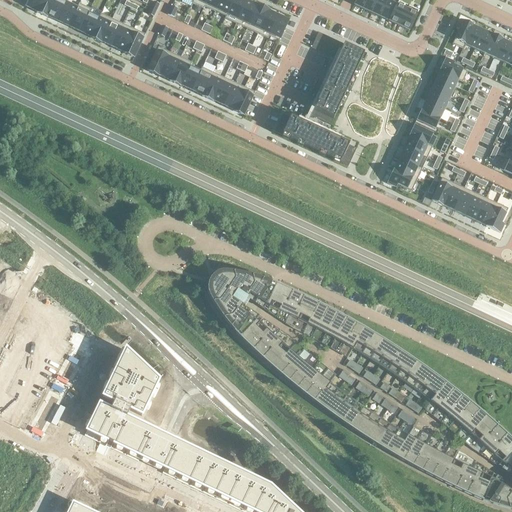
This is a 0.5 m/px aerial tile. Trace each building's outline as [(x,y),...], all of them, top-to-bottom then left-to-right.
[(29,0),(26,7),(37,12),(42,0),(29,0)] [(37,12),(36,12),(48,18),(48,17),(47,17),(55,0),(42,0),(37,12)] [(55,0),(47,17),(48,17),(58,22),(66,3),(67,4),(68,0),(55,0)] [(193,1),(192,4),(204,9),(205,7),(204,7),(207,0),(194,0),(193,2),(193,1)] [(207,0),(204,7),(205,7),(215,12),(220,0),(207,0)] [(220,0),(215,12),(226,17),(233,0),(220,0)] [(226,17),(225,19),(236,24),(247,1),(243,0),(233,0),(226,17)] [(356,0),(354,6),(363,10),(367,0),(356,0)] [(367,0),(363,10),(372,14),(378,0),(367,0)] [(386,0),(378,0),(372,14),(380,18),(388,1),(386,0)] [(247,1),(236,24),(247,29),(257,6),(247,1)] [(388,1),(380,18),(389,22),(397,5),(388,1)] [(397,5),(389,22),(409,31),(419,11),(398,2),(397,5)] [(66,3),(58,22),(69,27),(77,8),(67,4),(66,3)] [(77,8),(69,27),(79,32),(88,14),(91,9),(79,4),(77,8)] [(172,6),(167,15),(173,18),(177,9),(172,6)] [(257,6),(247,29),(258,34),(268,12),(269,12),(269,11),(257,6)] [(268,12),(258,34),(268,39),(269,37),(268,37),(278,16),(269,12),(268,12)] [(88,14),(79,32),(90,37),(99,19),(99,18),(88,14)] [(90,37),(101,43),(102,42),(101,42),(112,19),(101,14),(99,18),(99,19),(90,37)] [(278,16),(268,37),(269,37),(279,42),(288,21),(278,16)] [(112,19),(101,42),(102,42),(112,47),(123,24),(112,19)] [(459,31),(452,45),(463,49),(465,45),(464,45),(473,27),(474,26),(460,20),(456,29),(459,31)] [(123,24),(112,47),(122,52),(123,52),(133,29),(123,24)] [(162,26),(158,35),(164,38),(168,29),(162,26)] [(473,27),(464,45),(465,45),(474,49),(483,31),(473,27)] [(122,52),(122,53),(134,58),(145,35),(133,29),(123,52),(122,52)] [(483,31),(474,49),(484,54),(493,36),(492,35),(483,31)] [(336,60),(310,116),(330,126),(364,54),(318,33),(311,49),(336,60)] [(493,36),(484,54),(494,59),(502,40),(503,40),(492,35),(493,36)] [(502,40),(494,59),(504,63),(511,45),(511,44),(503,40),(502,40)] [(158,48),(147,71),(159,76),(159,75),(169,53),(158,48)] [(169,53),(159,75),(159,76),(169,80),(170,81),(180,58),(169,53)] [(169,80),(169,81),(181,86),(189,67),(190,68),(192,63),(180,58),(170,81),(169,80)] [(445,58),(439,72),(440,72),(458,80),(458,81),(462,83),(467,72),(453,66),(455,63),(445,58)] [(189,67),(181,86),(192,91),(200,72),(190,68),(189,67)] [(200,72),(192,91),(202,96),(213,73),(202,68),(200,72)] [(439,72),(435,81),(454,90),(458,81),(458,80),(440,72),(439,72)] [(202,96),(213,102),(214,101),(213,101),(224,78),(213,73),(202,96)] [(224,78),(213,101),(214,101),(224,106),(235,83),(224,78)] [(435,81),(431,91),(449,100),(454,90),(435,81)] [(235,83),(224,106),(233,110),(234,111),(244,88),(235,83)] [(233,110),(233,111),(244,116),(255,93),(244,88),(234,111),(233,110)] [(431,91),(426,101),(444,110),(449,100),(431,91)] [(422,110),(421,111),(440,119),(444,110),(426,101),(422,110)] [(421,110),(416,121),(435,130),(440,119),(421,111),(422,110),(421,110)] [(282,115),(274,132),(282,136),(282,135),(341,162),(340,163),(348,167),(356,149),(282,115)] [(414,126),(408,137),(409,138),(409,137),(428,146),(428,145),(433,134),(414,126)] [(409,138),(404,148),(422,157),(427,159),(432,147),(428,145),(428,146),(409,137),(409,138)] [(404,148),(399,159),(417,168),(418,167),(422,157),(404,148)] [(504,158),(499,169),(511,175),(511,177),(511,179),(511,178),(511,162),(508,161),(509,160),(504,158)] [(394,169),(394,170),(417,180),(422,169),(418,167),(417,168),(399,159),(394,169)] [(394,169),(387,184),(396,188),(397,185),(411,192),(417,180),(394,170),(394,169)] [(442,178),(431,202),(443,207),(443,206),(453,184),(442,178)] [(453,184),(443,206),(443,207),(453,211),(464,189),(453,184)] [(464,189),(453,211),(464,216),(475,194),(464,189)] [(475,194),(464,216),(475,222),(486,199),(475,194)] [(486,199),(475,222),(486,226),(486,227),(497,204),(486,199)] [(486,226),(485,227),(500,234),(504,224),(501,223),(508,209),(497,204),(486,227),(486,226)] [(208,295),(209,296),(209,297),(210,299),(212,302),(214,306),(218,311),(222,317),(226,323),(231,328),(235,333),(241,340),(254,352),(267,363),(280,374),(293,386),(306,396),(315,403),(330,414),(346,426),(363,437),(379,447),(396,457),(405,463),(420,471),(435,479),(451,487),(466,494),(482,501),(487,503),(491,505),(496,507),(501,508),(506,510),(511,511),(511,440),(506,434),(499,429),(493,423),(481,412),(475,407),(469,402),(462,397),(450,387),(443,382),(431,372),(418,363),(412,359),(399,351),(393,347),(380,338),(373,334),(360,326),(353,322),(339,315),(332,311),(319,304),(312,301),(305,297),(298,294),(291,291),(279,286),(270,282),(269,282),(266,280),(262,279),(258,278),(253,276),(244,274),(240,273),(236,273),(231,272),(227,271),(224,271),(221,272),(219,272),(216,274),(214,275),(212,277),(210,279),(209,281),(208,283),(208,285),(207,288),(207,290),(207,292),(208,293),(208,295)] [(99,405),(84,437),(138,462),(140,458),(152,464),(164,469),(162,474),(241,511),(295,511),(270,487),(177,443),(176,446),(163,440),(151,434),(153,431),(126,418),(129,411),(141,417),(158,382),(125,351),(103,398),(114,403),(110,411),(99,405)] [(72,509),(70,511),(90,511),(79,506),(80,504),(73,501),(72,503),(71,503),(70,503),(69,504),(68,505),(68,506),(69,507),(70,507),(72,509)]
